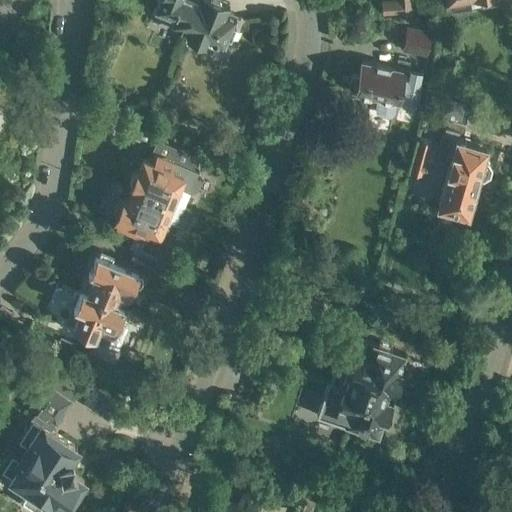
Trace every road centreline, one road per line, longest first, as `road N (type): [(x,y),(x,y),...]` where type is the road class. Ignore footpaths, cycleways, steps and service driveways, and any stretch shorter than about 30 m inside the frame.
road 1 (residential): [(308,0),(312,35),(274,184),(151,511)]
road 2 (residential): [(0,275),(44,232),(63,164),(67,0)]
road 3 (residential): [(428,511),(511,262)]
